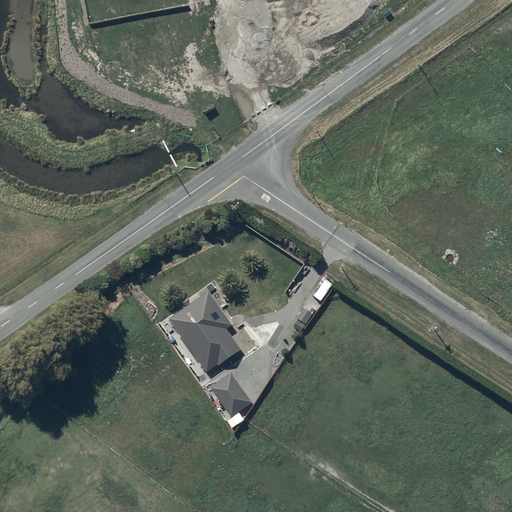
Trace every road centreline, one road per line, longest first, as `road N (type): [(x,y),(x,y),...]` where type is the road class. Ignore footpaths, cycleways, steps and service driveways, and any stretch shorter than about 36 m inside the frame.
road 1 (unclassified): [(229,166),(511,353)]
road 2 (tertiary): [(0,325),(229,166)]
road 3 (tertiary): [(229,166),(448,0)]
road 4 (unknown): [(268,137),(232,2)]
